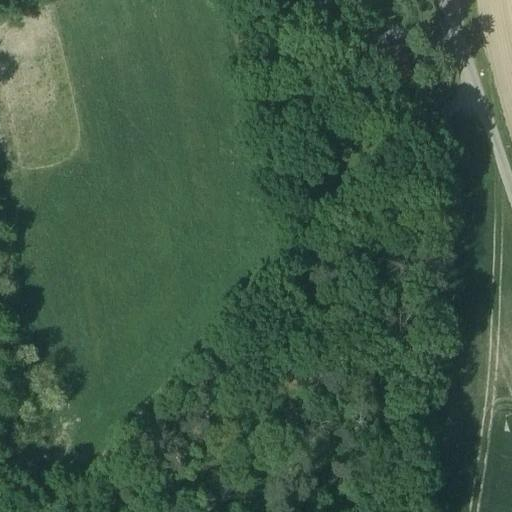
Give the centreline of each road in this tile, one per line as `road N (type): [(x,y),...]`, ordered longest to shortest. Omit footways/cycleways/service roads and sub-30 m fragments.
road 1 (track): [(425,125),(68,511)]
road 2 (track): [(511,192),(471,76),(425,125)]
